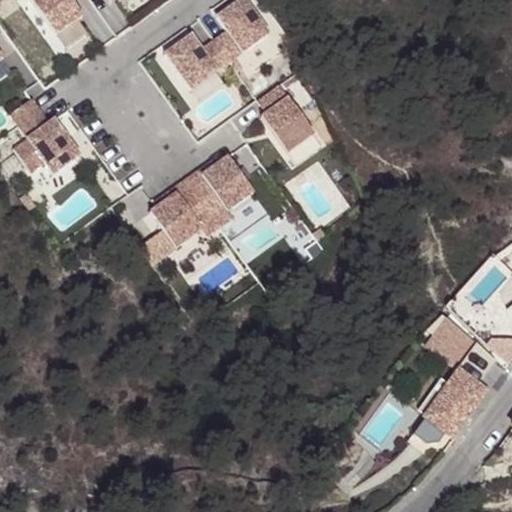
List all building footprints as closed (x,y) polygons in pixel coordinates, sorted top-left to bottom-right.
[(30,0),(30,1),(55,36),(82,18),(69,0),(30,0)] [(190,37),(164,56),(189,91),(222,69),(227,77),(235,72),(229,63),(268,35),(243,0),(242,0),(216,19),(226,33),(200,51),(190,37)] [(277,88),(256,104),(264,116),(260,119),(286,156),(313,137),(277,88)] [(31,100),(9,116),(27,140),(13,150),(30,175),(44,164),(52,176),(79,157),(53,121),(49,124),(31,100)] [(175,195),(150,214),(175,249),(201,231),(206,238),(232,219),(227,212),(252,193),(227,158),(201,177),(198,172),(172,190),(175,195)] [(26,193),(20,198),(29,211),(36,206),(26,193)] [(312,220),(304,227),(310,234),(318,228),(312,220)] [(453,372),(421,417),(447,435),(479,391),(453,372)]
